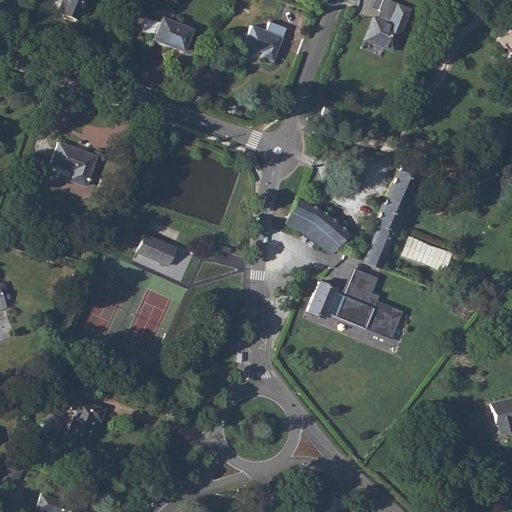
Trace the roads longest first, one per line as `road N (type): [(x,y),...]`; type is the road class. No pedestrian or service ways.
road 1 (residential): [(0,51),(278,149)]
road 2 (residential): [(278,149),(252,348)]
road 3 (residential): [(338,0),(278,149)]
